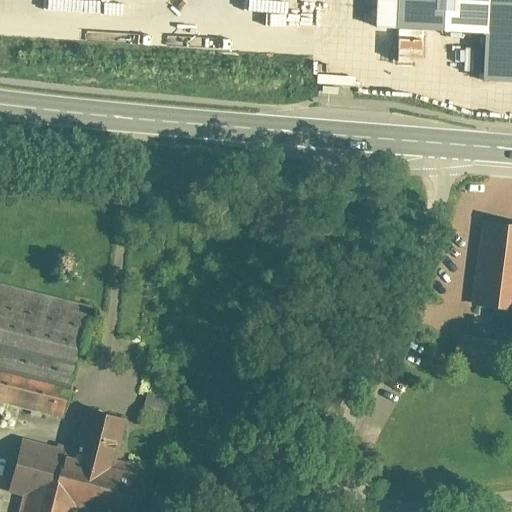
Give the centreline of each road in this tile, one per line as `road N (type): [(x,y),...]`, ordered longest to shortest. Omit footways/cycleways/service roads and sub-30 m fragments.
road 1 (primary): [(0,105),(475,151)]
road 2 (residential): [(475,151),(302,511)]
road 3 (residential): [(342,511),(511,489)]
